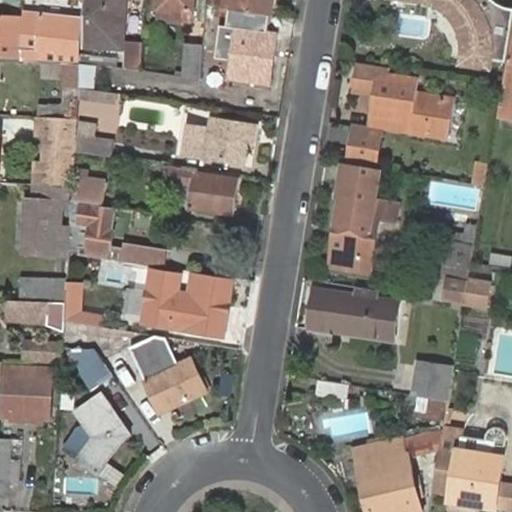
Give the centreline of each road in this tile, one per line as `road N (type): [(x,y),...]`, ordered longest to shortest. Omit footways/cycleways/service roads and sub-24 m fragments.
road 1 (residential): [(325,0),(255,442)]
road 2 (residential): [(255,442),(220,443),(188,456),(168,472),(146,511)]
